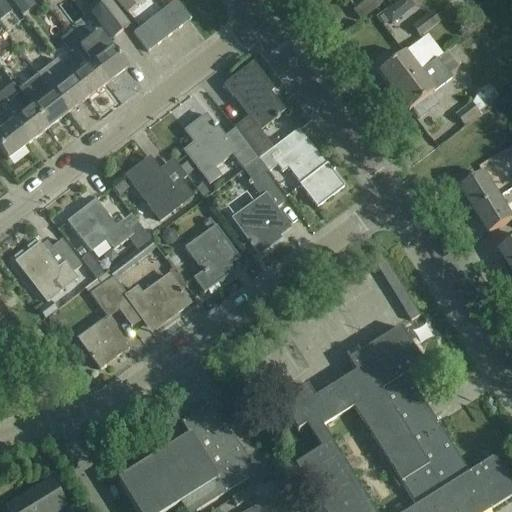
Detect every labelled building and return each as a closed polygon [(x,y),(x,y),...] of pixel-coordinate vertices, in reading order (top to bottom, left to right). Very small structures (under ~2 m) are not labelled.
[(0,0),(0,31),(16,19),(0,0)] [(79,0),(77,2),(87,15),(96,8),(89,0),(79,0)] [(113,0),(128,15),(136,8),(129,0),(113,0)] [(369,0),(352,13),(359,23),(382,6),(377,0),(369,0)] [(91,16),(110,42),(127,29),(107,3),(91,16)] [(176,3),(165,11),(179,30),(190,22),(176,3)] [(165,11),(153,19),(168,39),(179,30),(165,11)] [(26,38),(42,32),(34,13),(19,19),(26,38)] [(153,19),(143,27),(158,47),(168,39),(153,19)] [(158,47),(143,27),(132,35),(147,54),(158,47)] [(77,49),(106,86),(125,71),(95,32),(94,33),(96,35),(77,49)] [(71,80),(86,101),(106,86),(77,49),(71,41),(62,48),(81,72),(71,80)] [(405,54),(377,75),(392,95),(436,61),(422,42),(405,54)] [(45,61),(31,71),(38,80),(58,64),(52,56),(45,61)] [(436,61),(392,95),(407,114),(451,81),(448,77),(436,61)] [(58,65),(38,80),(66,117),(86,101),(71,80),(58,65)] [(233,131),(234,132),(257,163),(273,151),(259,133),(283,114),(273,101),(269,104),(265,99),(273,93),(252,66),(223,88),(231,99),(228,101),(245,123),(233,131)] [(38,80),(18,96),(30,112),(46,132),(66,117),(38,80)] [(468,107),(476,118),(510,92),(502,81),(468,107)] [(0,109),(7,105),(18,96),(11,87),(0,95),(0,94),(0,109)] [(0,109),(0,112),(27,147),(46,132),(30,112),(19,121),(7,105),(0,109)] [(27,147),(0,112),(0,128),(3,133),(0,135),(0,153),(7,162),(27,147)] [(232,158),(244,173),(257,163),(234,132),(224,140),(216,129),(217,129),(214,126),(212,128),(205,118),(183,134),(192,146),(182,154),(208,187),(219,178),(214,172),(232,158)] [(298,187),(316,210),(343,190),(326,167),(322,170),(317,163),(320,162),(305,142),(290,154),(282,144),(273,151),(257,163),(266,174),(276,167),(282,174),(287,170),(300,186),(298,187)] [(124,180),(159,224),(191,199),(179,184),(171,190),(148,161),(124,180)] [(288,231),(264,198),(274,211),(283,204),(263,176),(266,174),(257,163),(244,173),(243,173),(251,184),(251,188),(260,201),(231,221),(257,257),(271,247),(268,242),(275,237),(277,239),(288,231)] [(486,176),(478,181),(461,191),(475,214),(500,198),(486,176)] [(511,222),(511,218),(500,198),(475,214),(490,237),(511,222)] [(128,241),(136,252),(137,253),(148,244),(149,244),(143,236),(136,226),(127,233),(121,225),(115,229),(94,203),(66,225),(89,255),(90,254),(97,262),(111,251),(112,254),(128,241)] [(184,252),(191,262),(201,276),(193,283),(203,296),(226,280),(220,272),(225,268),(226,270),(238,262),(216,228),(216,229),(209,220),(202,225),(208,234),(184,252)] [(14,265),(46,306),(77,282),(72,276),(81,269),(61,244),(50,252),(47,248),(42,252),(38,246),(37,247),(33,245),(26,250),(28,254),(24,257),(20,255),(14,260),(15,264),(14,265)] [(125,300),(126,299),(115,282),(154,251),(148,244),(137,253),(136,252),(103,277),(96,282),(118,312),(129,305),(125,300)] [(511,246),(500,253),(511,272),(511,246)] [(167,275),(181,268),(174,254),(160,261),(167,275)] [(86,258),(79,263),(94,282),(101,277),(86,258)] [(125,300),(129,305),(146,329),(161,318),(165,324),(188,307),(168,279),(140,299),(135,292),(126,299),(125,300)] [(89,296),(106,321),(118,312),(96,282),(84,291),(88,297),(89,296)] [(128,351),(106,321),(77,342),(98,372),(128,351)] [(307,425),(322,448),(294,466),(323,511),(491,511),(511,499),(511,490),(493,460),(467,476),(436,426),(428,431),(413,407),(421,402),(405,377),(423,367),(400,330),(347,363),(355,376),(314,401),(306,388),(279,405),(296,432),(307,425)] [(198,511),(252,478),(208,408),(180,425),(188,438),(116,483),(133,511),(169,511),(180,506),(183,511),(198,511)] [(5,511),(60,511),(64,510),(65,509),(49,483),(4,510),(5,511)] [(241,495),(245,502),(256,496),(251,489),(241,495)] [(292,511),(283,494),(251,511),(292,511)] [(235,509),(245,502),(241,495),(231,502),(235,509)]
